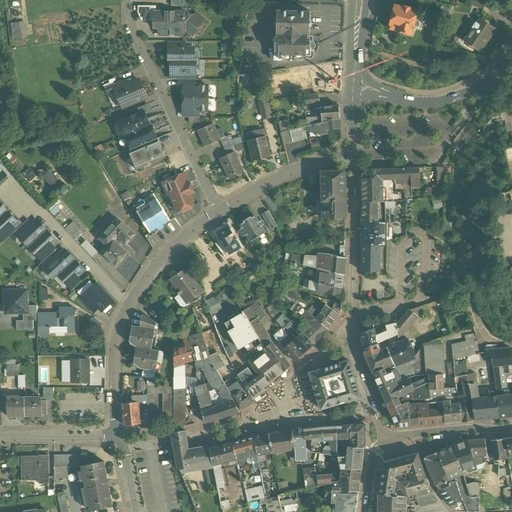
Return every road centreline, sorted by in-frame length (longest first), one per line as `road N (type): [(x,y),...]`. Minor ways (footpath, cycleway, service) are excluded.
road 1 (residential): [(219,212),(125,0)]
road 2 (tertiary): [(511,48),(479,86),(431,104),(353,85)]
road 3 (tertiary): [(352,151),(352,328)]
road 4 (residential): [(123,448),(288,414)]
road 5 (residential): [(128,305),(19,191)]
road 6 (residential): [(219,212),(265,183),(352,151)]
road 7 (residential): [(115,435),(114,340),(128,305)]
road 8 (residential): [(128,305),(162,257),(219,212)]
road 9 (residential): [(352,328),(281,388),(288,414)]
